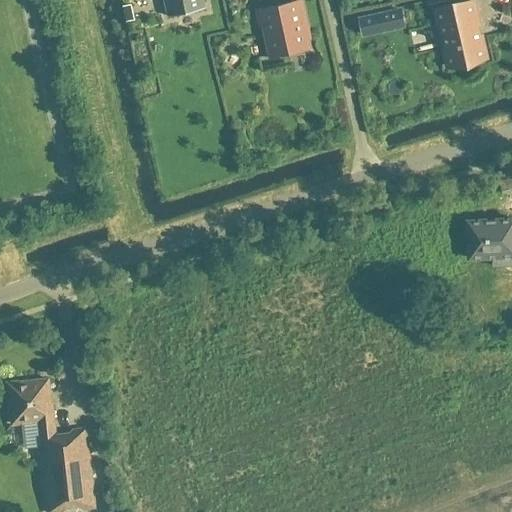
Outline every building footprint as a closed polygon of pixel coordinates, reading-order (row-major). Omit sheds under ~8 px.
[(165,0),(169,16),(168,16),(168,17),(205,9),(204,8),(203,8),(201,0),(165,0)] [(307,39),(309,39),(301,0),(255,11),(258,27),(263,26),(269,55),(268,56),(268,58),(309,48),(307,39)] [(479,61),(479,60),(486,58),(481,35),(482,35),(481,34),(479,28),(480,28),(480,27),(479,27),(473,3),(435,12),(438,26),(437,26),(438,27),(443,47),(442,47),(442,48),(443,48),(447,67),(455,65),(455,67),(479,61)] [(400,11),(361,19),(364,35),(403,27),(400,11)] [(511,219),(468,222),(470,258),(493,257),(493,267),(511,266),(511,219)] [(55,435),(52,406),(51,406),(49,405),(48,395),(49,393),(50,393),(48,380),(8,384),(13,424),(37,421),(47,511),(61,511),(65,509),(78,508),(82,510),(95,509),(86,429),(73,431),(70,434),(57,435),(55,435)]
